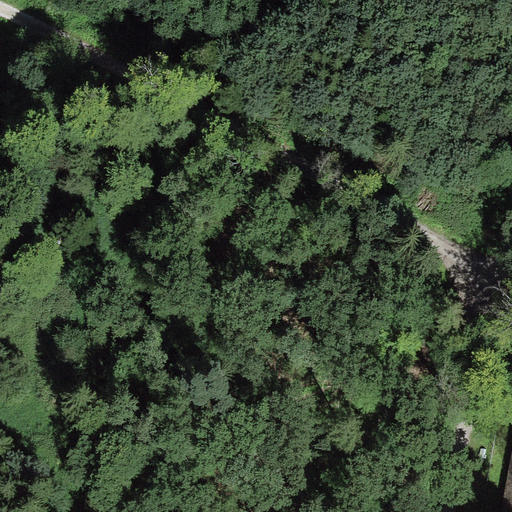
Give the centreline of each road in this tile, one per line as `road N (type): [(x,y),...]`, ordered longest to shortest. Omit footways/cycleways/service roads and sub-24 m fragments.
road 1 (track): [(0,14),(511,274)]
road 2 (track): [(511,270),(482,323),(444,511)]
